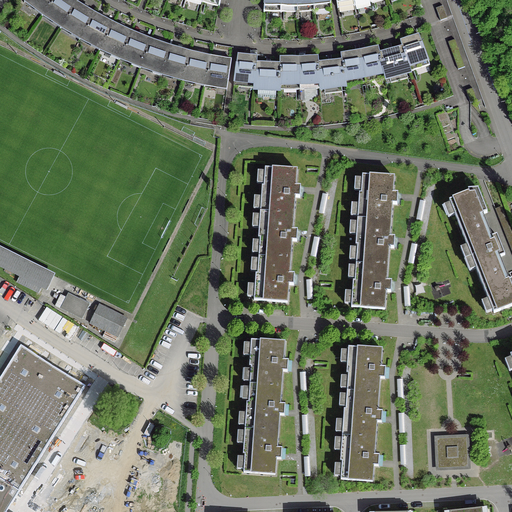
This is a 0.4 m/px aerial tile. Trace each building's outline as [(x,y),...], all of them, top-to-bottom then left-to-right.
[(41,17),(52,0),(25,0),(23,3),(33,11),(41,17)] [(59,29),(76,3),(72,0),(52,0),(41,17),(59,29)] [(263,0),(263,12),(280,13),(280,0),(263,0)] [(280,0),(280,13),(296,13),(296,0),(280,0)] [(296,0),(296,13),(313,12),(312,0),(296,0)] [(312,0),(313,12),(330,10),(329,0),(312,0)] [(334,0),(336,9),(353,6),(352,0),(334,0)] [(78,41),(94,13),(76,3),(59,29),(78,41)] [(439,21),(446,19),(442,6),(435,9),(439,21)] [(98,51),(112,23),(94,13),(78,41),(98,51)] [(118,61),(131,32),(112,23),(98,51),(109,56),(118,61)] [(139,69),(150,40),(131,32),(118,61),(130,65),(139,69)] [(429,65),(418,35),(399,41),(401,47),(409,72),(429,65)] [(160,76),(169,46),(150,40),(139,69),(150,73),(160,76)] [(457,70),(464,67),(454,40),(447,43),(457,70)] [(181,83),(189,52),(169,46),(160,76),(181,83)] [(379,53),(377,47),(358,51),(365,83),(383,79),(378,53),(379,53)] [(411,80),(409,72),(401,47),(379,53),(378,53),(383,79),(385,88),(411,80)] [(360,83),(365,83),(358,51),(339,54),(340,60),(341,60),(344,86),(360,83)] [(203,88),(209,57),(189,52),(181,83),(203,88)] [(255,63),(256,57),(237,55),(232,87),(253,89),(255,63)] [(226,91),(230,60),(209,57),(203,88),(226,91)] [(318,63),(317,57),(298,58),(299,90),(319,89),(317,63),(318,63)] [(279,90),(299,90),(298,58),(279,58),(279,64),(279,90)] [(341,60),(340,60),(318,63),(317,63),(319,89),(319,97),(345,94),(344,86),(341,60)] [(279,64),(255,63),(253,89),(257,89),(256,98),(274,99),(275,90),(279,90),(279,64)] [(476,101),(471,89),(465,91),(469,104),(476,101)] [(293,215),(294,198),(299,198),(300,187),(295,187),(296,171),(264,169),(264,172),(257,172),(256,184),(263,184),(263,187),(261,187),(260,198),(254,197),(253,209),(259,210),(259,213),(293,215)] [(390,222),(391,205),(396,205),(397,194),(392,194),(393,178),(361,176),(361,179),(355,178),(354,191),(360,191),(360,194),(358,194),(358,204),(351,204),(350,216),(357,217),(356,220),(390,222)] [(487,300),(481,302),(485,313),(492,311),(493,314),(511,306),(511,279),(504,282),(495,260),(504,256),(497,239),(496,236),(486,239),(478,216),(486,213),(477,190),(467,190),(467,194),(448,201),(449,204),(443,206),(448,218),(454,215),(466,246),(460,248),(469,271),(475,269),(487,300)] [(289,259),(291,242),(296,242),(296,231),(291,231),(293,215),(259,213),(259,216),(252,215),(252,228),(258,228),(257,239),(259,239),(259,241),(252,241),(251,253),(258,254),(258,257),(289,259)] [(387,266),(388,248),(393,249),(394,238),(389,237),(390,222),(356,220),(356,223),(350,222),(349,235),(355,235),(354,246),(356,246),(356,248),(350,248),(349,260),(355,261),(355,264),(387,266)] [(0,267),(39,287),(44,289),(50,277),(0,252),(0,267)] [(286,303),(288,285),(293,286),(293,275),(288,274),(289,259),(258,257),(258,260),(251,259),(250,272),(257,272),(256,275),(255,275),(254,285),(247,285),(247,297),(253,298),(253,301),(286,303)] [(384,310),(385,292),(390,293),(391,282),(386,281),(387,266),(355,264),(355,267),(348,266),(347,278),(354,279),(354,281),(352,281),(351,292),(345,292),(344,304),(350,304),(350,308),(384,310)] [(81,320),(87,307),(66,297),(65,298),(59,295),(54,306),(81,320)] [(98,306),(89,324),(116,337),(126,319),(98,306)] [(249,382),(249,385),(280,387),(281,372),(286,372),(287,361),(282,361),(284,343),(250,341),(250,344),(243,344),(243,356),(249,356),(248,367),(250,367),(250,370),(243,369),(243,382),(249,382)] [(21,346),(0,379),(0,482),(5,486),(18,494),(86,387),(21,346)] [(379,368),(381,350),(347,348),(347,351),(341,351),(340,363),(346,363),(345,374),(347,374),(347,377),(341,376),(340,389),(346,389),(346,392),(378,394),(379,379),(384,379),(384,368),(379,368)] [(279,405),(280,387),(249,385),(248,388),(242,388),(241,400),(248,400),(247,403),(246,403),(245,414),(239,413),(238,425),(244,426),(244,429),(277,431),(278,416),(283,416),(284,405),(279,405)] [(376,412),(378,394),(346,392),(346,395),(339,394),(338,407),(345,407),(345,410),(343,410),(342,420),(336,420),(335,432),(341,433),(341,436),(375,438),(376,423),(381,423),(381,412),(376,412)] [(276,449),(277,431),(244,429),(244,432),(237,431),(236,444),(243,444),(242,455),(244,455),(243,457),(237,457),(236,469),(243,470),(242,473),(274,475),(275,460),(280,460),(281,449),(276,449)] [(468,435),(433,437),(435,471),(470,470),(468,435)] [(373,455),(375,438),(341,436),(341,439),(334,438),(334,450),(340,451),(339,462),(341,462),(341,464),(334,464),(334,476),(340,477),(340,480),(371,482),(373,466),(378,467),(378,456),(373,455)] [(0,511),(7,511),(18,494),(5,486),(0,482),(0,511)]
